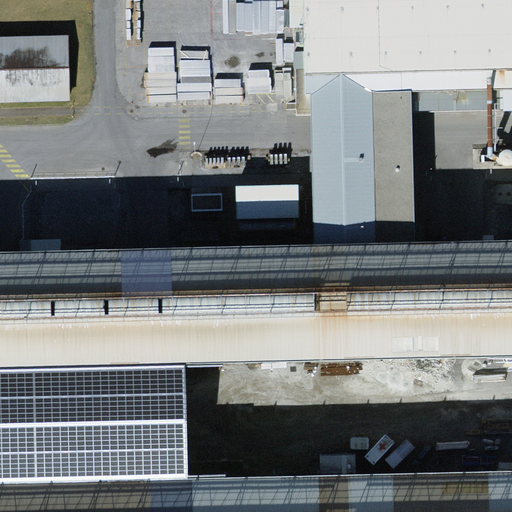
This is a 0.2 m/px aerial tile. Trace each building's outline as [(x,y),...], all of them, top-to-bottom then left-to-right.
[(511,0),(299,0),(302,97),(511,91),(511,0)] [(0,100),(72,98),(70,32),(0,34),(0,100)] [(302,220),(302,185),(237,185),(237,220),(302,220)] [(0,377),(511,364),(511,247),(0,260),(0,377)] [(511,511),(511,477),(0,490),(0,511),(511,511)]
